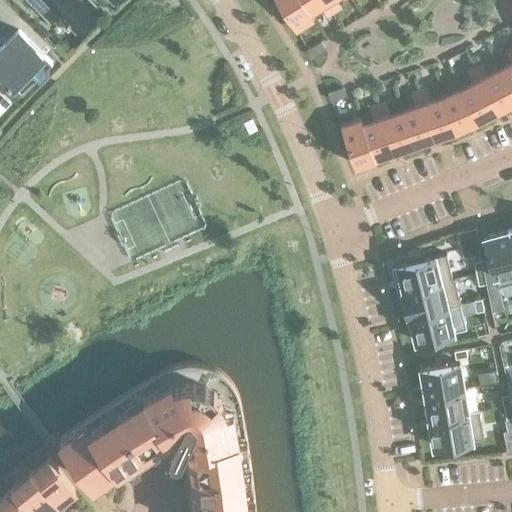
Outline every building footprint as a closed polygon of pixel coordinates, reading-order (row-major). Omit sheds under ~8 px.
[(0,0),(0,26),(12,38),(1,49),(0,50),(0,66),(9,75),(7,77),(10,80),(12,78),(22,88),(38,72),(40,75),(49,66),(46,63),(51,58),(38,45),(45,38),(53,46),(54,45),(7,0),(0,0)] [(31,0),(51,20),(60,11),(67,18),(65,20),(68,23),(70,21),(77,28),(79,26),(81,28),(92,18),(90,15),(97,7),(89,0),(31,0)] [(313,16),(310,11),(303,0),(280,0),(288,14),(287,15),(295,28),(313,16)] [(327,15),(334,10),(327,0),(303,0),(310,11),(321,4),(327,15)] [(337,0),(327,0),(334,10),(341,6),(337,0)] [(307,48),(312,56),(325,48),(321,40),(307,48)] [(511,59),(499,65),(511,90),(511,44),(505,48),(511,59)] [(481,61),(474,65),(498,110),(511,102),(511,90),(499,65),(486,72),(481,61)] [(472,79),(460,86),(478,120),(498,110),(474,65),(467,69),(472,79)] [(328,91),(331,99),(346,94),(343,86),(328,91)] [(426,86),(419,89),(435,137),(456,130),(443,93),(430,97),(426,86)] [(460,86),(443,93),(456,130),(478,120),(460,86)] [(415,103),(402,107),(415,144),(435,137),(419,89),(411,91),(415,103)] [(385,100),(378,103),(394,151),(415,144),(402,107),(389,111),(385,100)] [(374,117),(362,120),(374,157),(394,151),(378,103),(370,105),(374,117)] [(362,120),(360,115),(339,122),(344,136),(346,136),(355,164),(374,157),(362,120)] [(476,235),(474,227),(462,230),(464,238),(476,235)] [(511,249),(506,228),(485,234),(498,285),(511,281),(511,249)] [(397,266),(393,268),(396,281),(400,280),(403,290),(454,277),(454,276),(452,277),(446,252),(397,264),(397,266)] [(481,259),(474,260),(476,272),(484,270),(481,259)] [(484,270),(476,272),(478,283),(486,282),(484,270)] [(454,277),(403,290),(409,314),(460,302),(454,277)] [(482,297),(474,299),(476,310),(484,309),(482,297)] [(460,302),(409,314),(415,340),(454,330),(448,306),(461,303),(460,302)] [(466,347),(454,349),(456,357),(467,355),(466,347)] [(460,361),(420,368),(425,394),(464,387),(460,361)] [(188,511),(247,511),(247,500),(242,460),(236,420),(228,422),(225,405),(224,402),(223,399),(222,397),(221,394),(219,392),(217,389),(215,387),(213,385),(210,383),(208,382),(205,380),(202,379),(200,379),(197,378),(194,378),(191,378),(188,378),(185,378),(182,379),(179,380),(176,381),(174,383),(160,391),(156,384),(130,399),(105,415),(80,433),(76,426),(60,437),(93,482),(103,487),(161,448),(161,450),(162,451),(164,454),(166,456),(169,458),(172,459),(176,460),(179,460),(180,460),(182,460),(184,459),(188,511)] [(464,387),(425,394),(429,418),(428,418),(429,419),(479,410),(479,409),(468,411),(464,387)] [(509,392),(501,394),(504,406),(511,404),(509,392)] [(479,410),(429,419),(433,444),(484,436),(479,410)] [(43,461),(31,470),(58,504),(75,490),(49,456),(43,461)] [(31,470),(14,484),(37,511),(47,511),(58,504),(31,470)] [(37,511),(14,484),(0,495),(0,502),(8,511),(37,511)] [(8,511),(0,502),(0,511),(8,511)]
